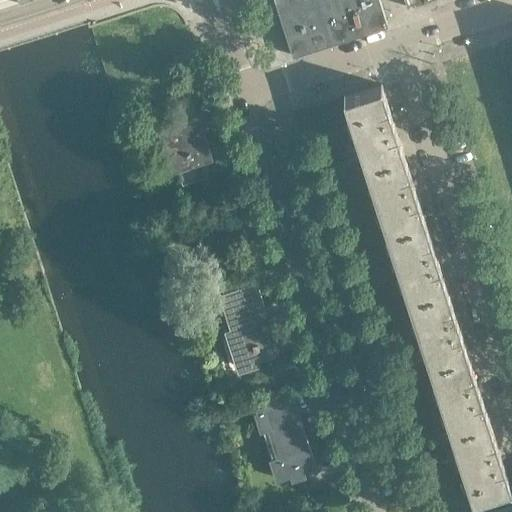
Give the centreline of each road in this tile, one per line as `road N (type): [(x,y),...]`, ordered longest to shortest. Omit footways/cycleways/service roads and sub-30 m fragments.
road 1 (residential): [(372,511),(241,92)]
road 2 (residential): [(511,394),(401,42)]
road 3 (residential): [(241,92),(401,42)]
